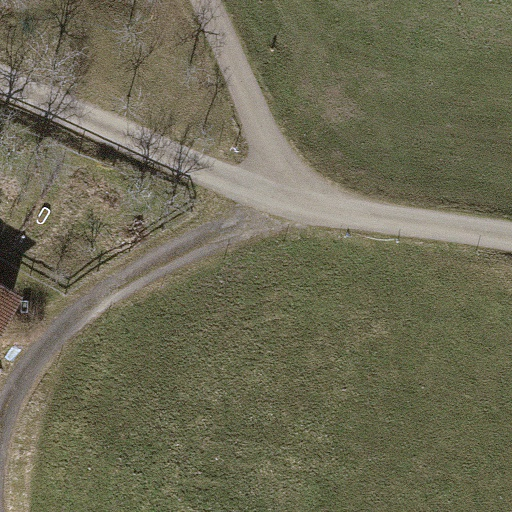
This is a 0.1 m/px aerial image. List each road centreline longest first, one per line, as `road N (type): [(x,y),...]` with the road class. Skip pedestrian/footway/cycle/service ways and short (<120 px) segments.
road 1 (track): [(296,217),(137,286),(12,390),(0,450)]
road 2 (track): [(296,217),(0,88)]
road 3 (track): [(198,0),(296,217)]
road 4 (track): [(511,243),(296,217)]
